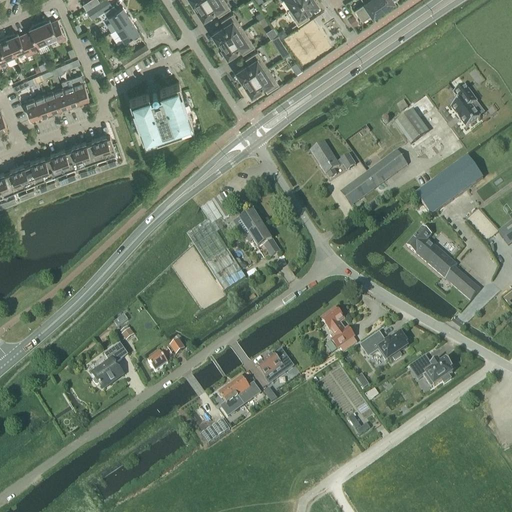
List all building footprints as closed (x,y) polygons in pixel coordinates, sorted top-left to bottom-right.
[(102,0),(89,9),(86,10),(92,19),(105,11),(108,15),(108,16),(111,22),(107,24),(111,31),(116,28),(131,19),(122,6),(117,10),(114,5),(112,6),(108,0),(102,0)] [(218,17),(231,9),(225,0),(207,0),(197,6),(200,10),(198,11),(199,12),(203,18),(203,19),(209,16),(214,13),(214,12),(215,11),(218,17)] [(280,0),(281,1),(283,0),(289,9),(302,0),(280,0)] [(302,0),(289,9),(287,10),(298,26),(310,18),(306,13),(318,4),(315,0),(302,0)] [(372,14),(373,15),(383,9),(377,0),(362,0),(364,3),(354,10),(362,21),(372,14)] [(394,1),(393,0),(377,0),(383,9),(394,1)] [(258,6),(263,13),(267,10),(262,3),(258,6)] [(259,20),(265,16),(262,11),(256,15),(259,20)] [(218,42),(220,41),(222,44),(244,30),(233,13),(221,21),(224,26),(223,27),(218,30),(218,31),(213,34),(213,35),(217,41),(218,42)] [(349,19),(353,25),(357,23),(353,16),(349,19)] [(41,20),(40,21),(39,21),(48,43),(58,39),(59,41),(65,39),(57,20),(51,22),(50,19),(47,21),(46,19),(44,20),(41,20)] [(131,19),(116,28),(116,29),(124,41),(139,31),(131,19)] [(35,23),(33,25),(32,25),(33,27),(30,28),(31,31),(25,33),(33,52),(39,50),(38,47),(48,43),(39,21),(36,23),(35,23)] [(278,33),(282,39),(287,35),(283,29),(278,33)] [(243,55),(255,47),(244,30),(222,44),(224,48),(223,49),(223,50),(227,56),(228,57),(233,54),(238,51),(238,50),(239,49),(243,55)] [(11,34),(8,35),(7,35),(16,57),(26,53),(27,55),(33,52),(25,33),(19,36),(18,33),(15,35),(15,33),(13,33),(11,34)] [(3,37),(1,38),(0,38),(0,39),(1,41),(0,41),(0,63),(1,66),(7,63),(6,61),(16,57),(7,35),(4,36),(3,37)] [(278,35),(271,39),(276,46),(282,42),(278,35)] [(126,66),(151,50),(146,44),(121,60),(126,66)] [(242,80),(244,79),(246,83),(268,68),(258,51),(245,59),(249,64),(247,65),(242,68),(242,69),(237,72),(238,73),(242,79),(242,80)] [(291,53),(285,57),(289,62),(294,59),(291,53)] [(113,59),(108,62),(115,73),(119,70),(113,59)] [(296,62),(291,65),(297,74),(302,70),(296,62)] [(267,93),(279,85),(268,68),(246,83),(248,86),(247,87),(247,88),(251,94),(252,95),(257,92),(262,89),(262,88),(264,88),(267,93)] [(73,84),(83,80),(81,75),(71,78),(73,84)] [(71,78),(61,81),(63,87),(73,84),(71,78)] [(79,101),(89,98),(83,80),(73,84),(79,101)] [(182,130),(180,126),(193,122),(179,82),(160,89),(163,97),(152,101),(149,92),(129,99),(143,139),(155,134),(157,139),(182,130)] [(79,101),(73,84),(63,87),(70,105),(79,101)] [(459,101),(450,108),(456,115),(455,116),(459,121),(460,121),(466,129),(480,118),(479,117),(476,113),(481,109),(476,103),(477,103),(464,85),(453,93),(459,101)] [(63,87),(54,91),(60,108),(70,105),(63,87)] [(60,108),(54,91),(44,94),(50,111),(60,108)] [(50,111),(44,94),(35,97),(41,115),(50,111)] [(25,101),(31,118),(41,115),(35,97),(25,101)] [(412,111),(394,124),(408,142),(410,145),(428,132),(412,111)] [(107,136),(106,135),(99,137),(105,156),(116,152),(110,135),(107,136)] [(92,140),(92,141),(89,142),(95,159),(105,156),(99,137),(92,140)] [(86,143),(86,141),(79,144),(85,163),(95,159),(89,142),(86,143)] [(325,143),(311,152),(325,175),(327,175),(329,179),(336,175),(333,170),(343,164),(347,171),(355,165),(349,155),(337,163),(325,143)] [(71,147),(72,148),(69,150),(75,166),(85,163),(79,144),(71,147)] [(65,151),(65,149),(58,151),(65,170),(75,166),(69,150),(65,151)] [(50,154),(51,156),(48,157),(55,174),(65,170),(58,151),(50,154)] [(396,151),(340,192),(351,206),(407,165),(396,151)] [(467,157),(416,195),(431,216),(483,179),(482,178),(491,171),(476,152),(468,158),(467,157)] [(45,158),(45,156),(37,159),(45,178),(55,174),(48,157),(45,158)] [(30,162),(31,164),(28,165),(34,182),(45,178),(37,159),(30,162)] [(25,166),(24,164),(17,167),(24,186),(34,182),(28,165),(25,166)] [(10,170),(10,172),(8,173),(14,190),(24,186),(17,167),(10,170)] [(5,174),(4,172),(0,174),(0,183),(4,194),(14,190),(8,173),(5,174)] [(208,221),(186,235),(224,293),(245,279),(211,225),(222,219),(223,220),(233,213),(222,195),(200,209),(208,221)] [(239,220),(234,223),(244,239),(245,238),(249,235),(262,227),(256,217),(257,217),(254,212),(254,213),(254,212),(240,221),(239,220)] [(511,222),(499,232),(509,246),(511,243),(511,222)] [(249,235),(245,238),(249,243),(253,241),(258,249),(257,249),(258,249),(263,246),(271,257),(279,252),(271,240),(272,239),(269,235),(268,236),(262,227),(249,235)] [(422,228),(406,247),(470,301),(480,290),(454,268),(457,265),(427,240),(431,236),(422,228)] [(336,308),(321,319),(335,337),(330,341),(331,341),(326,344),(332,353),(337,349),(337,350),(340,348),(341,350),(343,353),(357,343),(354,339),(353,338),(355,337),(348,328),(345,330),(340,324),(345,320),(336,308)] [(129,329),(121,334),(126,340),(133,335),(129,329)] [(379,333),(360,346),(368,358),(373,354),(378,351),(386,362),(392,358),(394,361),(401,356),(399,353),(407,347),(405,344),(407,343),(401,334),(391,341),(390,341),(386,343),(383,338),(379,333)] [(178,338),(170,344),(175,352),(183,346),(178,338)] [(98,386),(99,385),(103,390),(123,375),(116,364),(122,360),(114,348),(104,355),(109,362),(92,374),(95,379),(94,380),(93,382),(96,385),(98,386)] [(161,354),(148,363),(155,372),(168,364),(165,359),(171,355),(167,349),(160,353),(161,354)] [(256,365),(255,366),(269,385),(293,367),(281,350),(275,355),(273,353),(272,353),(273,354),(256,366),(256,365)] [(414,364),(409,367),(418,381),(423,377),(431,388),(441,381),(444,385),(451,380),(449,376),(453,374),(450,370),(452,368),(447,360),(440,364),(438,361),(431,366),(420,373),(414,364)] [(241,377),(229,385),(244,405),(260,393),(253,384),(248,387),(241,377)] [(229,385),(218,393),(219,394),(219,396),(220,398),(222,398),(226,404),(224,404),(221,407),(228,417),(244,405),(229,385)] [(365,396),(369,401),(374,398),(370,392),(365,396)] [(347,418),(355,429),(357,428),(358,430),(356,432),(359,436),(370,428),(366,424),(361,428),(352,415),(347,418)] [(222,420),(201,435),(208,445),(229,430),(222,420)]
